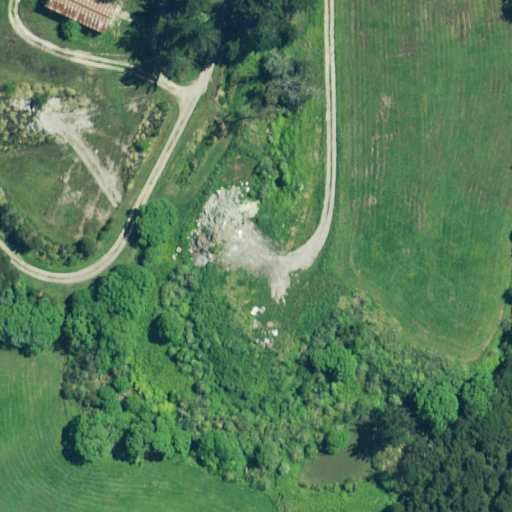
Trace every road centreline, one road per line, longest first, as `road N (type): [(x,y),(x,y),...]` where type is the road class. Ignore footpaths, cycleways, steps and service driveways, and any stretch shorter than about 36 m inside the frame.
road 1 (track): [(0,249),(44,274),(88,276),(118,240),(220,0)]
road 2 (track): [(332,0),(332,128),(321,219),(301,268),(273,299)]
